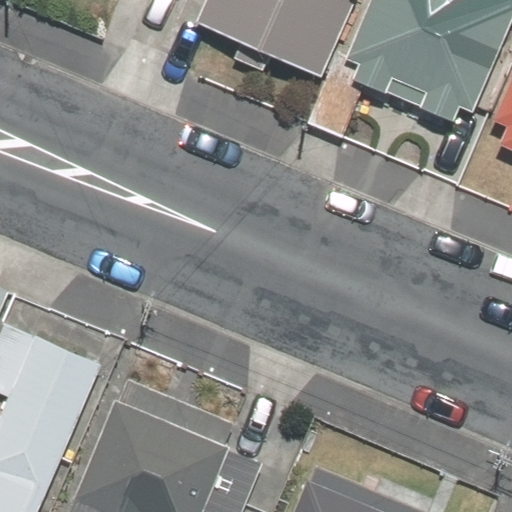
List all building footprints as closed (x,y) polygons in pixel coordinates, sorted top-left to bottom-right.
[(320,88),(357,0),(193,0),(181,29),(320,88)] [(511,0),(357,0),(320,88),(464,151),(511,37),(511,0)] [(511,171),(511,37),(464,151),(511,171)] [(40,511),(102,362),(35,335),(5,323),(0,335),(0,393),(9,397),(3,413),(0,411),(0,511),(40,511)] [(127,379),(119,398),(228,442),(236,423),(127,379)] [(208,511),(233,453),(236,446),(119,398),(79,499),(111,511),(208,511)] [(233,453),(208,511),(245,511),(265,463),(233,453)] [(423,511),(317,468),(298,511),(423,511)]
